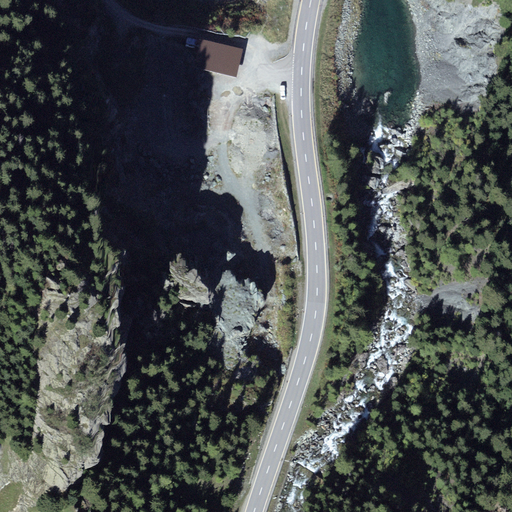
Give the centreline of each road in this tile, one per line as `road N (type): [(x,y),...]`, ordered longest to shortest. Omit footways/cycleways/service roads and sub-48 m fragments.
road 1 (primary): [(255,511),(313,324),(301,99),(311,0)]
road 2 (track): [(301,72),(268,71),(241,42),(161,30),(107,0)]
